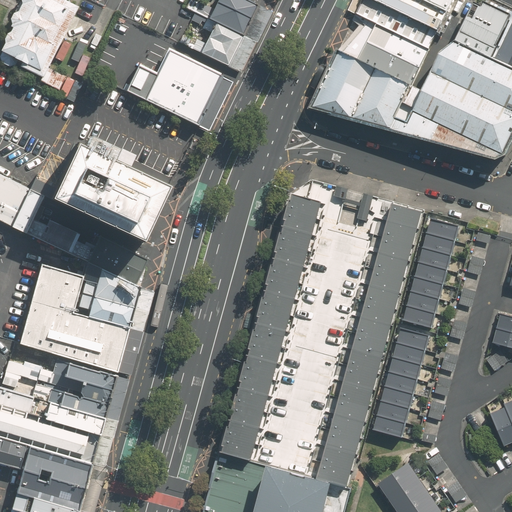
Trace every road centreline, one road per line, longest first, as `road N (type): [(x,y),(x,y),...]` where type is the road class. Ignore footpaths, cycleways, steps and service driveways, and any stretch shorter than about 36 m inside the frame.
road 1 (primary): [(109,511),(197,191),(291,0)]
road 2 (primary): [(251,163),(156,511)]
road 3 (residential): [(507,198),(504,236),(456,408)]
road 4 (residential): [(333,150),(507,198)]
